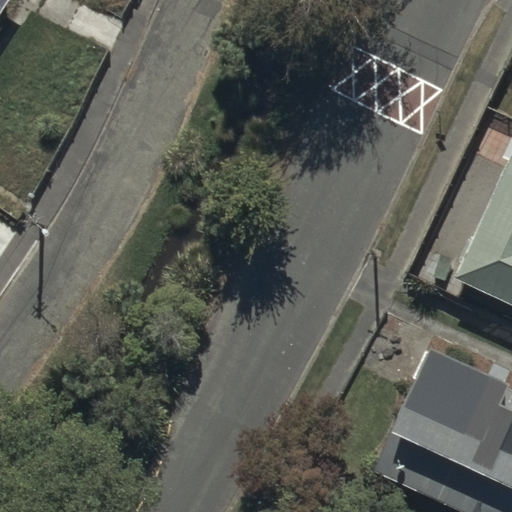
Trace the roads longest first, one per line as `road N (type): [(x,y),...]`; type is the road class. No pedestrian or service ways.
road 1 (residential): [(166,511),(434,0)]
road 2 (residential): [(0,363),(140,134),(201,0)]
